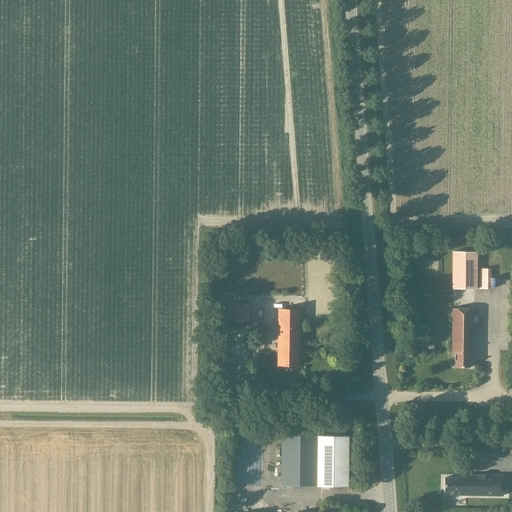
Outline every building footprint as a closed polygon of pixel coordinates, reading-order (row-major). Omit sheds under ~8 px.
[(477,289),(477,252),(452,252),(452,289),(477,289)] [(490,289),(490,269),(480,269),(480,289),(490,289)] [(249,324),(249,303),(234,303),(234,323),(249,324)] [(472,327),(472,308),(452,308),(452,353),(455,353),(455,367),(464,367),(464,368),(469,368),(469,357),(472,357),(472,335),(473,335),(473,327),(472,327)] [(278,336),(278,366),(298,366),(298,310),(278,310),(278,328),(277,328),(277,336),(278,336)] [(282,435),(281,485),(348,487),(349,436),(282,435)] [(454,492),(454,495),(503,496),(503,476),(485,476),(485,475),(477,475),(477,476),(459,475),(458,478),(444,478),(444,487),(444,492),(443,492),(454,492)]
